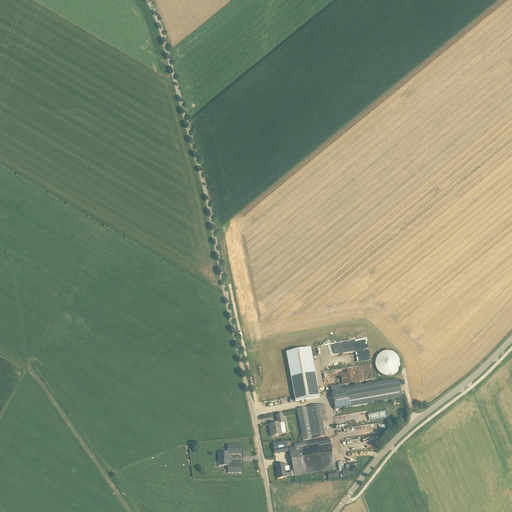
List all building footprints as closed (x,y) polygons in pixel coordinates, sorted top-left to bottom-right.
[(398,362),(399,359),(398,356),(398,354),(396,351),(395,349),(392,347),(390,346),(387,345),(385,345),(382,346),(379,347),(377,348),(375,350),(373,352),(372,354),(372,357),(372,359),(372,362),(373,365),(374,367),(376,369),(378,370),(380,372),(383,372),(386,373),(388,372),(390,372),(392,371),(395,369),(396,367),(398,364),(398,362)] [(295,401),(319,396),(310,347),(286,352),(295,401)] [(332,391),(335,410),(402,398),(399,380),(332,391)] [(297,410),(303,441),(325,437),(322,422),(327,421),(324,404),(297,410)] [(359,422),(387,418),(386,410),(357,414),(359,422)] [(277,424),(270,426),(272,437),(282,435),(282,433),(286,433),(284,424),(285,424),(284,414),(276,416),(277,424)] [(295,447),(290,448),(289,448),(293,470),(290,471),(291,476),(291,477),(336,469),(330,437),(294,444),(295,447)] [(351,449),(376,447),(375,440),(344,442),(344,447),(351,446),(351,449)] [(288,449),(287,442),(281,443),(273,444),(275,454),(288,452),(288,449)] [(242,455),(241,445),(227,445),(227,452),(218,452),(218,466),(228,466),(228,473),(242,473),(242,464),(230,464),(230,455),(242,455)] [(284,464),(276,465),(279,479),(286,478),(286,477),(291,476),(290,471),(286,472),(284,464)]
